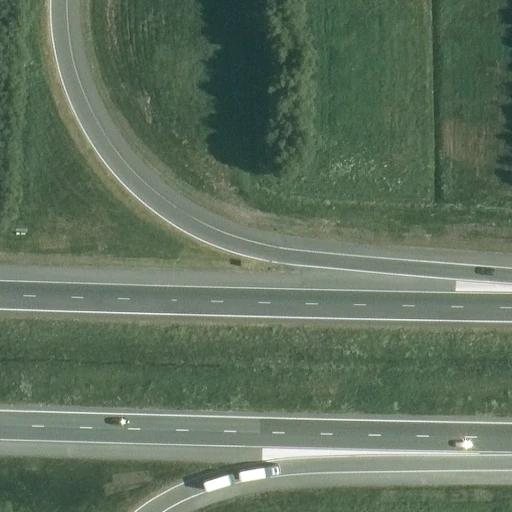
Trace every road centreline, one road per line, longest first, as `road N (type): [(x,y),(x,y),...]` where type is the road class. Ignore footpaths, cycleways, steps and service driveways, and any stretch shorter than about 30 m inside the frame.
road 1 (motorway): [(511,286),(272,255),(191,228),(123,174),(87,123),(66,73),(57,0)]
road 2 (motorway): [(0,425),(511,441)]
road 3 (motorway): [(511,308),(0,295)]
road 4 (motorway): [(148,511),(207,482),(253,474),(511,451)]
